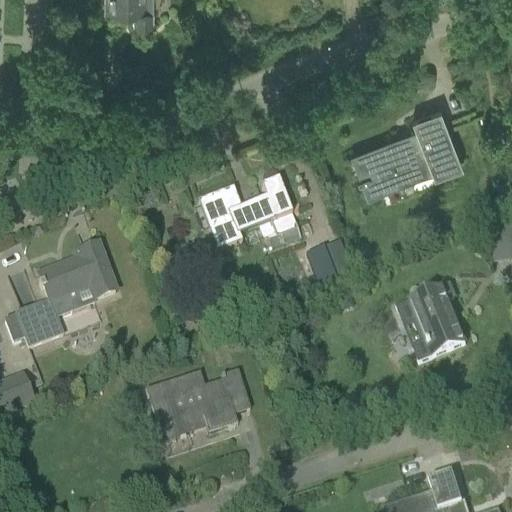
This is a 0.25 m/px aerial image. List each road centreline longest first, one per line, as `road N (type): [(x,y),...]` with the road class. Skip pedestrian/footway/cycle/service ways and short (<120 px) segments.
road 1 (residential): [(511,11),(298,68),(34,188)]
road 2 (residential): [(235,473),(511,394)]
road 3 (residential): [(34,188),(30,0)]
